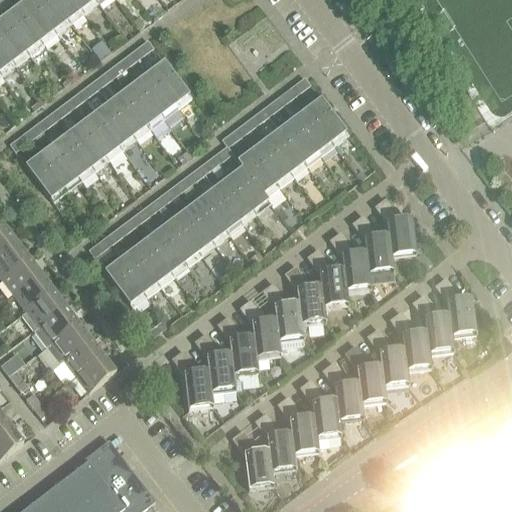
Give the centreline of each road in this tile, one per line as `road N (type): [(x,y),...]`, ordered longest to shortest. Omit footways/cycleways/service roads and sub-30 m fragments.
road 1 (residential): [(171,349),(427,158)]
road 2 (residential): [(235,429),(487,237)]
road 3 (residential): [(192,511),(118,418),(0,505)]
road 4 (tertiary): [(319,511),(511,383)]
road 5 (residential): [(309,0),(427,158)]
